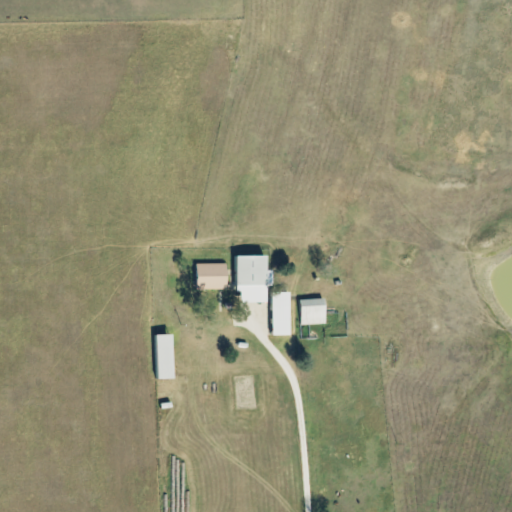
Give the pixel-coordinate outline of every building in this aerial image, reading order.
[(231,256),(231,292),(236,292),(236,302),(261,302),(261,285),(268,285),(268,270),(263,270),(263,255),(231,256)] [(192,289),(222,289),(223,264),(193,263),(192,289)] [(286,292),(267,292),(268,336),(287,335),(286,292)] [(321,299),(298,299),(298,325),(322,324),(321,299)] [(152,379),(167,379),(166,334),(150,334),(152,379)]
